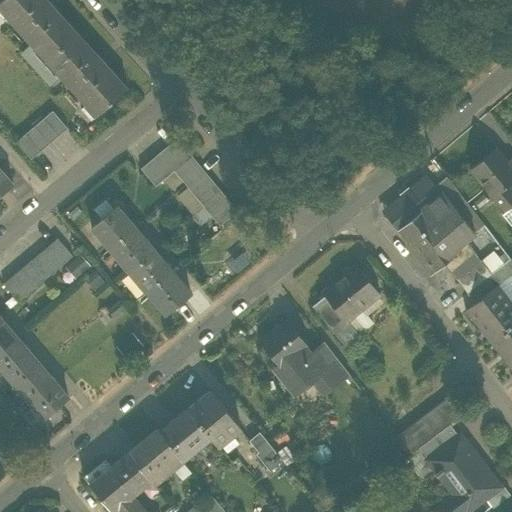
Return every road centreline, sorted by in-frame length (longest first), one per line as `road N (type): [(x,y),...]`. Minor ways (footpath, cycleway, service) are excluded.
road 1 (residential): [(310,242),(40,466)]
road 2 (residential): [(511,414),(349,209)]
road 3 (residential): [(511,70),(349,209)]
road 4 (residential): [(178,90),(310,242)]
road 5 (residential): [(49,197),(178,90)]
road 6 (residential): [(94,0),(178,90)]
